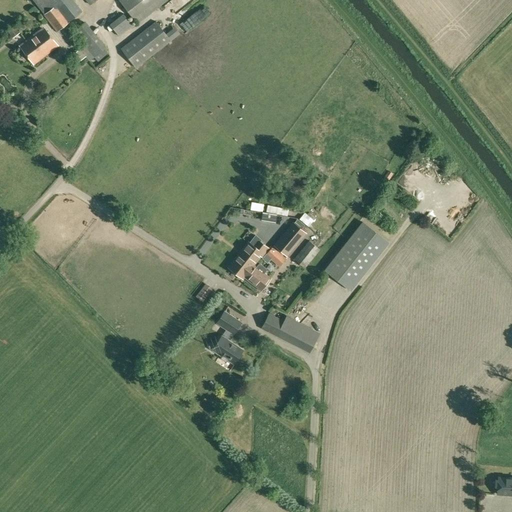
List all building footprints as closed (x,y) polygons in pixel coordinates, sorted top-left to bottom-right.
[(68,23),(83,11),(73,0),(32,0),(44,14),(43,14),(57,31),(68,23)] [(118,0),(137,24),(167,0),(118,0)] [(177,0),(177,1),(184,8),(191,0),(177,0)] [(135,68),(171,41),(156,21),(120,48),(135,68)] [(98,61),(108,53),(104,48),(106,46),(85,22),(73,32),(84,46),(80,49),(90,61),(94,57),(98,61)] [(12,37),(20,32),(15,25),(7,31),(12,37)] [(33,64),(57,45),(43,27),(19,45),(33,64)] [(176,40),(184,35),(181,30),(173,36),(176,40)] [(86,56),(80,49),(70,56),(75,64),(86,56)] [(389,180),(393,173),(388,170),(384,177),(389,180)] [(471,187),(466,191),(475,201),(479,198),(471,187)] [(270,205),(270,213),(291,215),(292,207),(270,205)] [(275,244),(273,247),(286,258),(292,251),(307,232),(302,229),(293,222),(278,240),(275,244)] [(326,271),(350,290),(388,243),(363,223),(326,271)] [(305,268),(320,250),(309,240),(293,259),(305,268)] [(252,267),(253,266),(260,257),(262,258),(268,250),(258,242),(253,248),(248,244),(238,256),(252,267)] [(279,267),(286,259),(273,246),(265,254),(279,267)] [(242,279),(244,277),(252,267),(238,256),(229,269),(242,279)] [(252,267),(244,277),(261,291),(271,278),(265,273),(267,270),(267,268),(261,263),(258,264),(256,266),(255,266),(254,267),(253,266),(252,267)] [(229,341),(242,321),(224,309),(215,322),(226,329),(221,336),(212,350),(221,356),(220,358),(226,362),(227,359),(234,364),(243,349),(229,341)] [(320,332),(286,315),(283,320),(269,313),(261,328),(303,350),(310,353),(320,332)] [(511,495),(511,476),(498,476),(496,495),(511,495)]
